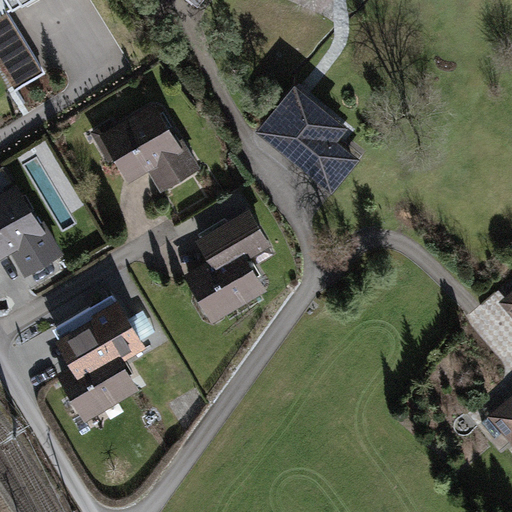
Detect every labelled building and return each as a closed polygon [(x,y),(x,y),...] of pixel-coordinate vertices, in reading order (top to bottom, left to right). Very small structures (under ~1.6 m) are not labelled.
[(68,0),(0,0),(0,6),(51,33),(68,0)] [(299,81),(257,128),(328,190),(361,153),(343,137),(352,128),(299,81)] [(197,175),(156,103),(99,134),(128,185),(147,174),(159,195),(197,175)] [(62,254),(22,182),(0,193),(0,259),(13,253),(25,274),(62,254)] [(189,271),(215,318),(270,288),(252,256),(273,245),(252,209),(197,239),(209,260),(189,271)] [(511,291),(500,301),(511,315),(511,389),(485,411),(510,442),(511,440),(511,291)] [(86,420),(140,387),(120,356),(145,340),(118,296),(54,336),(70,361),(55,370),(86,420)]
